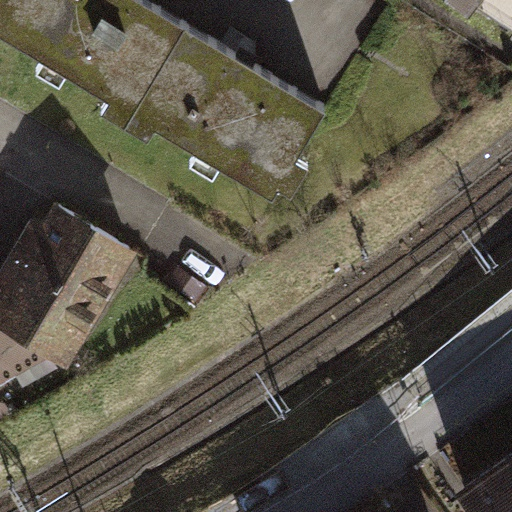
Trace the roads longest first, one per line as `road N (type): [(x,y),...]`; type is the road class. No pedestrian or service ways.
road 1 (residential): [(283,511),(511,351)]
road 2 (residential): [(0,130),(226,265)]
